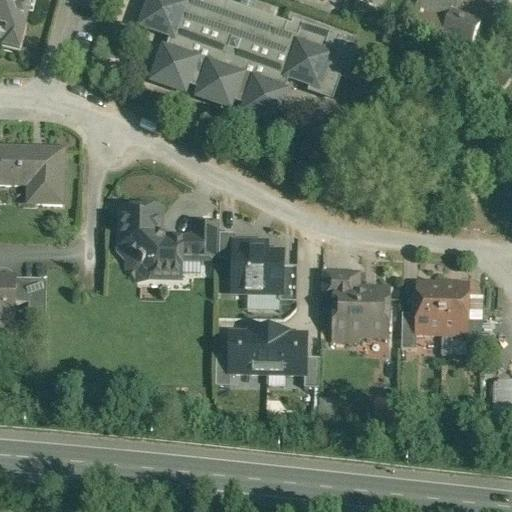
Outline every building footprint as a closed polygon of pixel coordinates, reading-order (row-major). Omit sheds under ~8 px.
[(35,0),(0,0),(0,46),(3,47),(4,46),(21,50),(26,29),(22,28),(29,1),(35,2),(35,0)] [(283,30),(209,4),(206,13),(184,5),(185,0),(163,0),(163,2),(156,0),(153,0),(144,27),(172,37),(157,81),(185,91),(188,83),(205,89),(202,98),(231,108),(234,99),(250,104),(247,113),(275,123),(291,79),(317,88),(327,60),(318,57),(325,38),(306,32),(302,45),(280,37),(283,30)] [(418,0),(412,19),(446,33),(455,11),(456,0),(418,0)] [(484,23),(455,11),(446,33),(445,33),(475,45),(484,23)] [(44,155),(33,154),(33,153),(3,152),(3,156),(2,186),(38,188),(37,206),(63,206),(64,153),(44,153),(44,155)] [(148,209),(145,212),(142,212),(142,214),(125,214),(125,231),(121,231),(121,252),(130,253),(129,258),(135,264),(139,264),(139,266),(142,270),(145,270),(144,279),(165,280),(165,276),(181,276),(181,260),(193,260),(194,243),(165,242),(159,236),(159,212),(157,212),(154,209),(148,209)] [(219,227),(194,226),(193,260),(193,262),(218,263),(219,227)] [(221,261),(237,261),(237,242),(237,235),(220,235),(221,261)] [(253,242),(237,242),(237,261),(238,296),(281,295),(284,295),(284,270),(283,251),(253,252),(253,242)] [(297,270),(284,270),(284,295),(281,295),(281,303),(298,303),(297,270)] [(352,276),(323,275),(322,302),(334,302),(351,302),(351,290),(352,276)] [(16,279),(0,278),(0,341),(12,342),(13,318),(15,318),(15,305),(16,281),(16,279)] [(47,282),(16,281),(15,305),(29,305),(29,317),(47,317),(47,282)] [(443,287),(417,286),(416,316),(416,337),(417,337),(442,337),(443,287)] [(469,287),(443,287),(442,337),(466,338),(468,338),(468,323),(469,287)] [(390,291),(351,290),(351,302),(334,302),(333,343),(358,344),(358,340),(389,341),(390,291)] [(416,316),(402,316),(401,352),(417,352),(417,337),(416,337),(416,316)] [(482,323),(468,323),(468,338),(466,338),(466,351),(482,352),(482,323)] [(233,358),(233,376),(234,376),(305,378),(307,378),(307,359),(308,336),(288,335),(288,331),(250,330),(250,334),(234,333),(233,358)] [(233,376),(233,358),(219,357),(218,388),(234,388),(234,376),(233,376)] [(321,359),(307,359),(307,378),(305,378),(305,389),(320,389),(321,359)] [(511,384),(495,384),(495,414),(511,414),(511,384)] [(377,426),(402,426),(402,400),(377,400),(377,426)] [(511,434),(511,416),(496,416),(496,434),(511,434)]
